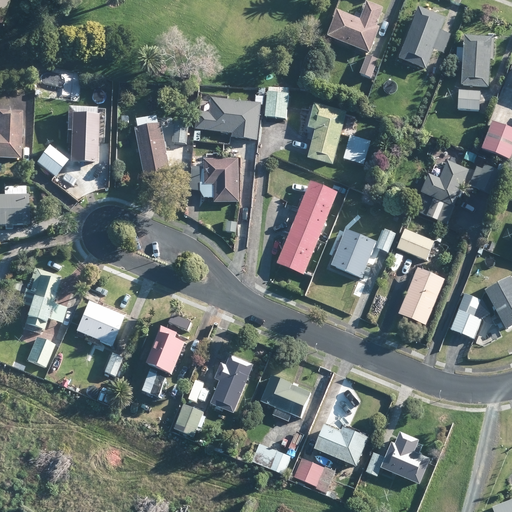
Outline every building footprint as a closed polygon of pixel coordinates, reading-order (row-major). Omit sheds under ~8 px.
[(0,0),(0,19),(8,0),(0,0)] [(378,26),(383,13),(385,9),(369,2),(362,20),(359,19),(340,11),(330,37),(356,48),(358,49),(367,53),(371,54),(382,28),(378,26)] [(446,9),(441,7),(436,5),(433,12),(430,11),(421,7),(400,59),(403,60),(415,65),(428,70),(435,50),(444,53),(453,32),(451,31),(445,28),(448,18),(446,17),(449,10),(446,9)] [(490,87),(491,76),(492,60),(495,60),(496,39),(493,39),(493,38),(466,36),(463,84),(463,86),(490,87)] [(379,59),(376,59),(368,56),(362,72),(361,74),(372,78),(379,59)] [(402,62),(399,70),(405,72),(408,65),(402,62)] [(288,110),(288,106),(290,89),(270,87),(266,117),(287,120),(288,110)] [(481,111),(482,97),(482,91),(460,91),(459,110),(481,111)] [(107,111),(109,94),(100,93),(99,105),(102,111),(107,111)] [(258,103),(230,100),(213,98),(211,113),(200,112),(199,112),(197,130),(233,134),(233,137),(256,140),(259,140),(262,104),(258,103)] [(347,116),(348,113),(316,104),(316,107),(310,128),(317,130),(316,134),(315,138),(311,154),(310,159),(334,166),(342,135),(347,116)] [(21,160),(23,113),(0,112),(0,158),(16,159),(21,160)] [(99,121),(100,116),(72,115),(71,142),(71,162),(98,163),(99,138),(99,121)] [(173,143),(187,145),(190,124),(176,122),(175,129),(174,136),(173,143)] [(484,150),(511,161),(511,160),(511,128),(495,122),(486,145),(484,150)] [(167,144),(163,126),(163,124),(138,129),(137,129),(146,177),(160,174),(172,171),(169,156),(167,147),(167,144)] [(372,141),(357,137),(354,136),(351,136),(351,137),(345,159),(365,165),(372,141)] [(455,153),(458,154),(462,155),(465,147),(458,145),(458,146),(455,153)] [(69,160),(64,157),(50,146),(37,163),(56,177),(69,160)] [(216,203),(241,203),(241,159),(220,159),(206,160),(206,161),(206,185),(216,185),(216,203)] [(462,198),(465,192),(462,190),(471,171),(449,161),(449,162),(443,160),(437,163),(432,175),(430,175),(422,193),(423,194),(420,201),(423,202),(419,213),(446,224),(448,225),(457,204),(460,197),(462,198)] [(476,188),(495,196),(505,173),(485,165),(477,186),(476,188)] [(202,167),(195,167),(194,166),(192,181),(202,182),(204,168),(202,167)] [(289,238),(278,264),(305,275),(340,193),(313,182),(307,197),(300,213),(289,238)] [(30,224),(29,191),(27,191),(26,187),(5,188),(5,197),(0,196),(0,225),(6,225),(6,229),(13,229),(13,225),(30,224)] [(427,262),(436,242),(407,229),(398,249),(427,262)] [(363,279),(378,242),(348,230),(333,267),(337,268),(363,279)] [(378,248),(387,252),(389,253),(397,234),(386,230),(385,234),(381,244),(378,248)] [(274,246),(282,249),(285,241),(277,239),(274,246)] [(66,307),(57,304),(52,303),(61,277),(37,269),(30,291),(26,289),(22,304),(31,307),(24,329),(41,334),(42,330),(45,330),(48,319),(62,323),(67,308),(66,307)] [(447,281),(422,270),(420,269),(419,271),(409,294),(400,314),(428,326),(447,281)] [(500,316),(508,330),(511,327),(511,278),(487,292),(499,314),(500,316)] [(482,320),(475,318),(482,300),(467,294),(452,330),(455,331),(474,339),(475,339),(482,321),(482,320)] [(125,317),(102,307),(89,302),(76,331),(95,340),(111,346),(113,347),(125,317)] [(163,327),(148,364),(174,375),(187,343),(177,339),(179,334),(163,327)] [(59,348),(61,343),(57,341),(55,345),(37,338),(34,345),(27,360),(46,368),(55,347),(59,348)] [(509,347),(498,350),(500,358),(511,355),(509,347)] [(115,377),(123,358),(114,355),(112,354),(106,369),(104,372),(115,377)] [(235,414),(255,365),(232,356),(231,359),(228,366),(224,364),(223,364),(216,379),(222,382),(219,389),(216,396),(212,404),(213,405),(223,409),(235,414)] [(151,372),(144,391),(152,394),(151,396),(154,397),(155,395),(159,397),(167,378),(151,372)] [(313,393),(311,392),(273,376),(263,402),(277,408),(274,416),(290,422),(293,415),(302,418),(313,393)] [(205,413),(203,413),(185,405),(176,429),(195,437),(205,413)] [(343,432),(339,431),(326,425),(326,427),(316,450),(339,459),(358,467),(370,438),(367,437),(345,428),(343,432)] [(415,452),(420,441),(402,433),(400,437),(399,440),(397,445),(394,443),(389,455),(387,458),(383,469),(396,474),(421,485),(432,459),(419,454),(415,452)] [(285,475),(292,457),(261,444),(254,462),(285,475)] [(386,458),(376,454),(375,453),(367,472),(378,477),(379,474),(386,458)] [(336,472),(334,471),(326,467),(325,468),(303,459),(295,477),(318,487),(317,488),(327,492),(336,472)] [(495,511),(511,511),(511,501),(494,508),(495,511)]
